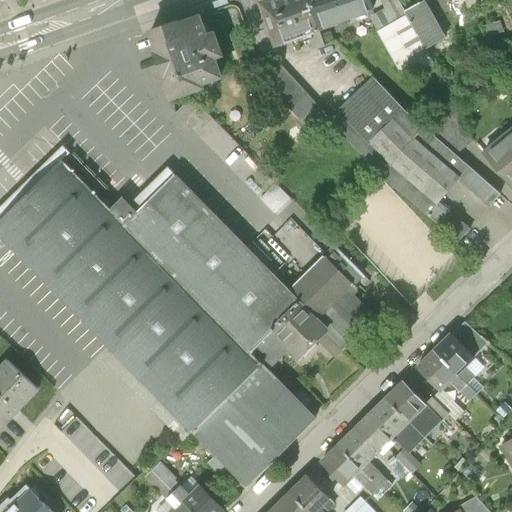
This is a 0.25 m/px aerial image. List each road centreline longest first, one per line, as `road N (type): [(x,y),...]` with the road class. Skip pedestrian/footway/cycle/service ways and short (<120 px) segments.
road 1 (residential): [(511,252),(247,511)]
road 2 (primary): [(133,0),(0,44)]
